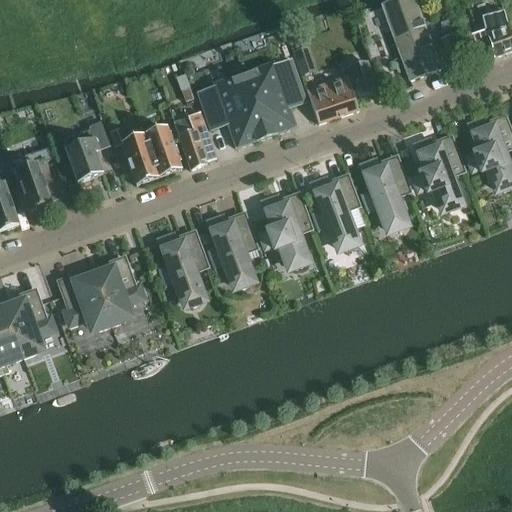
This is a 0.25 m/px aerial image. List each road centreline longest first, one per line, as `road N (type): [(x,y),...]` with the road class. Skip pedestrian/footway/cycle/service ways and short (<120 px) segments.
road 1 (tertiary): [(0,266),(511,73)]
road 2 (tertiary): [(65,511),(218,459),(395,467)]
road 3 (tertiary): [(395,467),(511,357)]
